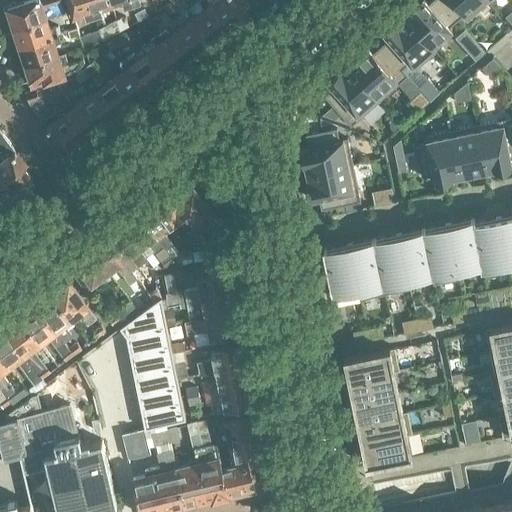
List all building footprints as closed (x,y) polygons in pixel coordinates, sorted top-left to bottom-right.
[(29,0),(7,7),(10,16),(8,16),(12,28),(46,17),(63,12),(60,1),(59,0),(29,0)] [(59,0),(60,1),(62,0),(68,0),(73,15),(86,11),(87,16),(94,14),(90,0),(59,0)] [(90,0),(94,14),(101,11),(100,6),(111,2),(110,0),(90,0)] [(194,9),(187,0),(179,0),(175,3),(187,19),(179,25),(201,55),(211,48),(210,46),(218,40),(194,9)] [(232,30),(210,1),(209,0),(205,0),(194,9),(218,40),(219,42),(229,35),(227,33),(232,30)] [(212,0),(210,1),(232,30),(251,15),(239,0),(212,0)] [(411,9),(404,15),(432,47),(433,46),(452,29),(449,26),(457,19),(440,0),(431,0),(429,3),(426,0),(413,0),(409,4),(411,7),(410,8),(411,9)] [(440,0),(457,19),(466,12),(468,15),(484,0),(440,0)] [(144,7),(135,12),(138,19),(148,14),(144,7)] [(159,13),(150,18),(154,24),(162,19),(159,13)] [(128,25),(126,14),(116,19),(119,29),(128,25)] [(389,38),(381,45),(402,69),(403,68),(408,74),(419,86),(427,78),(417,67),(436,50),(433,46),(432,47),(404,15),(397,21),(397,20),(384,32),(389,38)] [(16,39),(17,39),(20,46),(52,36),(46,17),(12,28),(16,39)] [(145,28),(154,24),(150,18),(142,22),(145,28)] [(116,19),(98,28),(104,38),(119,29),(116,19)] [(160,32),(184,66),(190,61),(191,63),(201,55),(179,25),(169,32),(166,28),(160,32)] [(70,38),(80,35),(78,28),(67,31),(70,38)] [(85,48),(104,38),(98,28),(80,35),(85,48)] [(465,29),(456,37),(471,55),(476,60),(485,52),(478,44),(465,29)] [(125,32),(115,37),(119,44),(129,39),(125,32)] [(156,42),(147,49),(169,79),(179,72),(178,70),(184,66),(160,32),(153,38),(156,42)] [(21,54),(25,66),(58,56),(52,36),(20,46),(22,53),(21,54)] [(109,48),(119,44),(115,37),(106,41),(109,48)] [(350,61),(348,64),(380,100),(408,74),(403,68),(402,69),(381,45),(373,52),(368,46),(364,49),(362,47),(348,59),(350,61)] [(128,57),(152,90),(157,86),(158,87),(169,79),(147,49),(137,56),(134,53),(128,57)] [(28,77),(30,77),(32,82),(30,83),(31,86),(35,85),(34,82),(73,69),(84,62),(81,54),(59,61),(58,56),(25,66),(28,77)] [(123,66),(114,73),(137,104),(147,96),(146,94),(152,90),(128,57),(121,62),(123,66)] [(490,76),(501,66),(493,57),(482,67),(490,76)] [(94,61),(85,68),(89,73),(95,81),(120,114),(126,109),(127,111),(137,104),(114,73),(105,80),(95,68),(98,66),(94,61)] [(333,87),(324,95),(351,125),(380,100),(348,64),(340,71),(337,68),(327,77),(329,80),(328,81),(333,87)] [(78,82),(89,73),(85,68),(74,76),(78,82)] [(427,78),(419,86),(424,91),(431,100),(439,92),(432,84),(427,78)] [(468,80),(454,92),(456,101),(471,99),(468,80)] [(115,121),(113,119),(120,114),(95,81),(89,86),(92,89),(82,96),(106,127),(115,121)] [(57,82),(51,84),(53,91),(66,110),(88,138),(93,134),(94,136),(106,127),(82,96),(73,103),(63,89),(58,88),(57,82)] [(51,84),(32,90),(26,93),(29,102),(43,120),(52,112),(55,117),(46,124),(59,142),(62,139),(71,150),(88,138),(66,110),(53,91),(51,84)] [(418,110),(429,100),(422,92),(410,102),(418,110)] [(511,116),(477,124),(486,170),(495,168),(495,169),(511,166),(510,158),(511,157),(511,116)] [(394,132),(402,125),(394,117),(391,120),(391,128),(394,132)] [(477,124),(451,129),(461,175),(486,170),(477,124)] [(304,164),(305,164),(307,172),(353,163),(348,137),(339,139),(337,127),(306,133),(308,145),(301,147),(304,164)] [(0,129),(0,169),(16,191),(32,180),(24,168),(27,166),(0,129)] [(428,143),(416,145),(422,176),(434,174),(435,181),(441,180),(453,178),(453,177),(461,175),(451,129),(426,134),(428,143)] [(396,158),(405,156),(401,138),(393,145),(396,158)] [(307,172),(309,181),(308,181),(311,198),(319,197),(321,208),(361,200),(353,163),(307,172)] [(0,203),(1,205),(14,196),(12,195),(16,191),(0,169),(0,203)] [(201,231),(207,254),(225,250),(219,221),(193,188),(188,182),(181,181),(170,189),(197,226),(199,228),(201,231)] [(188,232),(197,226),(170,189),(169,187),(153,199),(172,225),(180,220),(188,232)] [(138,210),(137,211),(175,261),(182,260),(191,258),(189,249),(183,240),(175,246),(166,233),(174,227),(172,225),(153,199),(147,203),(144,203),(139,206),(138,210)] [(137,211),(136,212),(133,211),(128,214),(128,218),(122,222),(149,258),(155,254),(165,267),(174,261),(175,261),(137,211)] [(511,213),(498,217),(507,262),(511,261),(511,213)] [(458,268),(459,268),(481,264),(481,263),(473,222),(475,222),(474,217),(449,223),(458,268)] [(507,262),(498,217),(475,222),(473,222),(481,263),(481,264),(482,267),(507,262)] [(122,222),(105,234),(138,278),(154,300),(161,294),(157,288),(157,269),(149,258),(122,222)] [(432,274),(434,283),(460,277),(459,268),(458,268),(449,223),(423,228),(432,274)] [(409,278),(432,274),(423,228),(399,233),(409,278)] [(409,278),(399,233),(374,238),(385,293),(411,288),(409,278)] [(131,284),(138,278),(105,234),(97,240),(97,243),(92,247),(109,270),(116,264),(131,284)] [(358,289),(359,298),(385,293),(374,238),(349,243),(358,289)] [(324,248),(333,294),(358,289),(349,243),(324,248)] [(92,247),(85,252),(83,251),(76,256),(77,258),(75,260),(82,270),(76,275),(86,288),(109,270),(92,247)] [(233,291),(232,287),(229,272),(197,277),(199,286),(166,293),(169,304),(181,301),(233,291)] [(69,281),(63,286),(60,285),(56,288),(55,292),(53,293),(75,320),(82,315),(89,324),(97,317),(69,281)] [(206,318),(237,311),(233,291),(181,301),(182,307),(187,306),(188,311),(204,307),(206,318)] [(44,300),(38,305),(66,342),(74,336),(66,326),(75,320),(53,293),(52,294),(49,293),(45,296),(44,300)] [(119,327),(127,338),(168,329),(161,297),(139,313),(121,327),(119,327)] [(511,297),(500,300),(503,312),(511,310),(511,297)] [(130,302),(108,318),(113,325),(117,322),(121,327),(139,313),(130,302)] [(466,307),(468,319),(483,316),(481,304),(466,307)] [(28,309),(23,313),(23,316),(22,317),(43,344),(49,339),(65,361),(75,354),(70,347),(66,342),(38,305),(31,310),(28,309)] [(451,310),(454,322),(468,319),(466,307),(451,310)] [(237,311),(206,318),(185,322),(187,334),(209,330),(210,338),(241,332),(237,311)] [(431,314),(416,317),(419,329),(434,326),(431,314)] [(12,324),(6,328),(43,378),(52,371),(36,350),(43,344),(22,317),(20,318),(17,317),(13,321),(12,324)] [(419,329),(416,317),(402,320),(404,333),(419,329)] [(511,434),(511,322),(345,357),(367,465),(511,434)] [(101,323),(95,328),(93,330),(98,337),(107,330),(101,323)] [(367,327),(370,340),(385,337),(382,324),(367,327)] [(355,343),(370,340),(367,327),(353,330),(355,343)] [(0,353),(10,367),(18,361),(34,384),(26,390),(30,396),(32,394),(47,384),(43,378),(6,328),(0,332),(0,353)] [(168,329),(127,338),(131,356),(172,347),(168,329)] [(186,350),(184,341),(171,344),(173,352),(186,350)] [(77,342),(70,347),(75,354),(82,349),(77,342)] [(215,369),(247,362),(243,343),(207,350),(209,358),(195,361),(198,373),(215,370),(215,369)] [(172,347),(131,356),(135,375),(176,366),(172,347)] [(14,388),(3,372),(10,367),(0,353),(0,387),(10,403),(14,408),(30,396),(26,390),(21,383),(14,388)] [(176,366),(178,375),(188,373),(186,358),(175,361),(176,366)] [(204,381),(206,391),(251,382),(247,362),(215,369),(215,370),(217,379),(204,381)] [(176,366),(135,375),(139,394),(180,385),(178,375),(176,366)] [(204,392),(206,405),(211,404),(212,413),(256,404),(251,382),(206,391),(204,392)] [(180,385),(139,394),(143,412),(184,403),(180,385)] [(187,388),(188,396),(200,393),(198,386),(187,388)] [(0,410),(10,403),(0,387),(0,410)] [(9,418),(0,419),(0,437),(5,458),(20,455),(21,458),(44,453),(92,442),(91,438),(82,441),(80,432),(78,433),(71,403),(42,410),(37,393),(32,394),(30,396),(14,408),(7,413),(9,418)] [(200,393),(188,396),(190,404),(202,402),(200,393)] [(184,403),(143,412),(146,426),(187,418),(184,403)] [(221,421),(223,430),(227,430),(229,444),(239,442),(262,437),(257,413),(221,421)] [(195,422),(198,434),(210,431),(207,419),(195,422)] [(229,496),(229,493),(221,466),(216,443),(213,444),(201,446),(198,434),(195,422),(188,424),(196,457),(205,499),(212,497),(212,500),(229,496)] [(181,441),(177,425),(165,428),(168,442),(169,442),(170,443),(181,441)] [(146,428),(143,429),(124,433),(130,459),(153,454),(146,428)] [(168,442),(165,428),(150,432),(154,446),(168,442)] [(213,444),(210,431),(198,434),(201,446),(213,444)] [(267,462),(262,437),(239,442),(229,444),(233,464),(233,465),(246,463),(247,467),(267,462)] [(44,453),(21,458),(24,472),(48,467),(58,511),(113,511),(112,503),(118,501),(106,453),(103,439),(92,442),(44,453)] [(169,508),(170,510),(186,506),(176,467),(175,466),(171,450),(157,454),(159,464),(152,466),(163,509),(169,508)] [(189,462),(175,466),(176,467),(186,506),(202,502),(201,500),(205,499),(196,457),(188,459),(189,462)] [(231,492),(234,495),(265,487),(271,477),(267,462),(247,467),(246,463),(233,465),(233,464),(221,466),(229,493),(231,492)] [(141,511),(159,511),(159,510),(163,509),(152,466),(144,469),(145,475),(133,478),(141,511)] [(0,511),(33,511),(31,502),(19,505),(18,498),(5,501),(7,508),(0,509),(0,511)] [(511,511),(511,500),(493,505),(471,509),(457,511),(511,511)]
